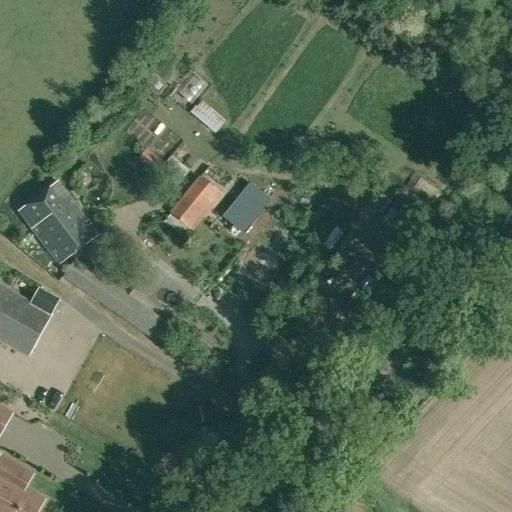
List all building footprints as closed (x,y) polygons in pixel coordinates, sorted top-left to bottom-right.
[(223,138),(235,128),(214,103),(202,113),(223,138)] [(154,171),(163,159),(147,147),(138,158),(154,171)] [(206,222),(207,221),(213,214),(209,210),(223,193),(199,174),(169,210),(172,213),(165,221),(185,237),(191,229),(193,230),(202,219),(206,222)] [(19,210),(49,250),(59,263),(97,234),(57,180),(19,210)] [(223,215),(243,231),(270,198),(250,182),(223,215)] [(392,254),(406,235),(407,232),(413,236),(425,219),(404,203),(377,243),(385,248),(391,253),(392,254)] [(157,342),(171,323),(75,258),(62,276),(157,342)] [(0,338),(29,355),(60,299),(39,287),(32,301),(0,283),(0,338)] [(351,335),(364,322),(357,314),(343,327),(351,335)] [(216,341),(200,330),(190,345),(206,356),(216,341)] [(33,474),(26,470),(1,456),(0,456),(0,478),(1,479),(0,480),(0,511),(35,511),(43,498),(26,488),(33,474)]
